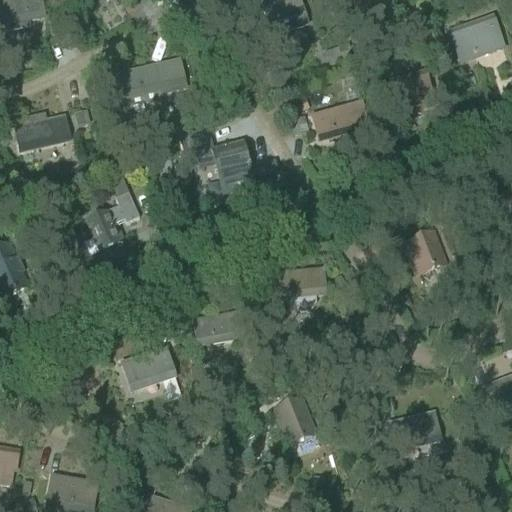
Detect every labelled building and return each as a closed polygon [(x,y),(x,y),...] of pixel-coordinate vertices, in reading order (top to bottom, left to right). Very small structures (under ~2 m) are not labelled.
[(12,0),(0,2),(0,29),(6,29),(5,24),(27,20),(28,25),(38,23),(36,13),(41,12),(39,0),(12,0)] [(306,28),(296,0),(284,0),(260,8),(264,19),(268,18),(273,33),(282,30),(283,31),(287,30),(286,29),(294,26),(295,32),(306,28)] [(347,0),(360,30),(367,28),(374,25),(364,0),(347,0)] [(462,30),(444,37),(455,66),(472,59),(501,49),(494,30),(491,20),(462,30)] [(180,64),(105,81),(110,104),(103,105),(105,116),(157,104),(161,95),(185,89),(180,64)] [(389,86),(392,96),(397,115),(432,105),(424,76),(389,86)] [(311,121),(315,136),(318,146),(334,141),(334,145),(355,139),(354,136),(366,132),(360,107),(311,121)] [(14,138),(17,152),(18,156),(62,146),(60,137),(66,136),(63,121),(45,125),(43,117),(23,122),(24,130),(13,132),(14,138)] [(17,152),(14,138),(5,140),(9,158),(18,156),(17,152)] [(252,196),(254,196),(248,174),(249,173),(248,169),(247,169),(241,146),(233,149),(234,151),(213,156),(213,153),(212,154),(222,198),(232,195),(229,185),(249,181),(252,196)] [(273,169),(260,172),(263,184),(275,181),(273,169)] [(117,210),(83,225),(97,257),(122,246),(114,227),(123,223),(125,228),(137,222),(118,178),(102,184),(108,199),(111,198),(117,210)] [(511,189),(485,202),(492,216),(496,214),(500,223),(511,217),(511,189)] [(434,239),(406,249),(417,277),(429,272),(430,274),(432,273),(432,271),(445,267),(434,239)] [(8,249),(0,252),(0,300),(11,296),(12,297),(14,296),(14,295),(26,289),(8,249)] [(271,278),(273,294),(278,293),(278,303),(286,303),(287,307),(294,316),(309,315),(315,308),(314,300),(324,299),(321,274),(271,278)] [(192,325),(195,340),(199,340),(201,349),(243,341),(239,317),(192,325)] [(282,323),(267,324),(269,343),(284,342),(282,323)] [(164,353),(121,367),(125,377),(129,376),(134,390),(159,381),(161,386),(173,381),(164,353)] [(511,380),(485,391),(491,405),(495,404),(498,413),(507,409),(508,413),(511,414),(511,380)] [(272,414),(275,421),(286,448),(299,443),(300,445),(302,444),(301,442),(314,437),(300,402),(272,414)] [(388,428),(390,438),(395,457),(439,447),(432,417),(388,428)] [(120,430),(113,427),(107,424),(101,435),(108,438),(114,441),(120,430)] [(0,452),(0,476),(1,469),(18,471),(20,456),(0,452)] [(52,481),(46,511),(91,511),(95,488),(52,481)] [(135,494),(126,492),(123,501),(132,504),(135,494)] [(183,511),(146,500),(142,511),(183,511)]
